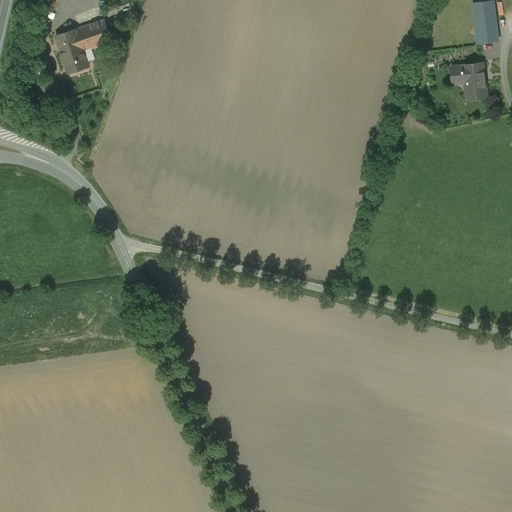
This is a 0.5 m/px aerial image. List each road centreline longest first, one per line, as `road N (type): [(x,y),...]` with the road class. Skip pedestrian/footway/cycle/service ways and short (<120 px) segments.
road 1 (unclassified): [(511,336),(145,246),(120,248)]
road 2 (tertiary): [(235,511),(120,248)]
road 3 (tertiary): [(120,248),(74,179),(0,148)]
